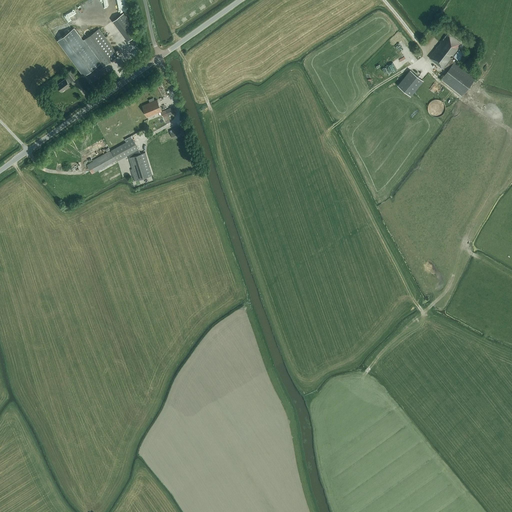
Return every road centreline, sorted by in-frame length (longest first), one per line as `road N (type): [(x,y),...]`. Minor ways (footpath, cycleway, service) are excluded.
road 1 (tertiary): [(0,170),(161,55)]
road 2 (track): [(332,129),(408,68),(419,66),(459,95)]
